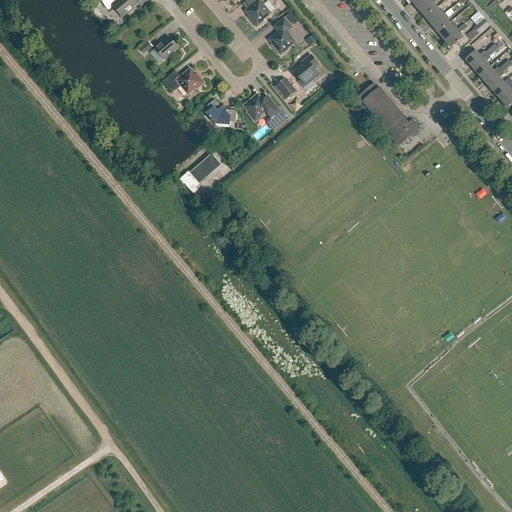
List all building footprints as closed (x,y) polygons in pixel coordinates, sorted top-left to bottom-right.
[(138,5),(134,0),(120,0),(118,2),(116,0),(101,0),(104,6),(108,11),(114,7),(123,18),(138,5)] [(263,21),(271,14),(262,3),(264,0),(251,0),(255,4),(245,12),(249,16),(248,17),(257,28),(264,22),(263,21)] [(419,11),(431,0),(416,0),(413,3),(419,11)] [(436,3),(433,0),(431,0),(419,11),(425,18),(437,8),(434,4),(436,3)] [(441,13),(437,8),(425,18),(432,26),(445,15),(442,11),(441,13)] [(294,26),(300,21),(292,12),(288,15),(286,17),(294,26)] [(474,23),(482,16),(479,12),(471,19),(474,23)] [(448,18),(445,15),(432,26),(438,34),(450,24),(447,20),(448,18)] [(273,45),(272,46),(281,57),(288,51),(287,49),(296,43),(287,33),(292,28),(284,19),(275,27),(279,32),(269,40),(273,45)] [(479,34),(490,25),(485,19),(474,28),(479,34)] [(116,32),(121,28),(115,22),(110,26),(116,32)] [(453,28),(450,24),(438,34),(445,41),(458,30),(455,26),(453,28)] [(461,34),(458,30),(445,41),(451,49),(463,39),(460,35),(461,34)] [(169,37),(155,49),(165,60),(179,48),(169,37)] [(311,47),(317,42),(312,37),(306,41),(311,47)] [(144,54),(153,47),(149,42),(140,49),(144,54)] [(489,58),(494,54),(490,50),(486,54),(488,56),(489,58)] [(473,69),(488,56),(486,54),(485,52),(480,56),(476,52),(466,61),(473,69)] [(295,73),(306,87),(320,75),(314,68),(319,65),(311,55),(302,63),(304,65),(295,73)] [(491,59),(489,58),(488,56),(473,69),(479,77),(490,68),(486,63),(491,59)] [(486,85),(501,72),(500,70),(498,68),(494,72),(490,68),(479,77),(486,85)] [(181,78),(176,71),(163,82),(172,94),(181,86),(189,95),(196,89),(197,90),(204,84),(196,73),(195,74),(191,69),(181,78)] [(504,75),(503,73),(501,72),(486,85),(493,93),(504,84),(500,79),(504,75)] [(276,87),(286,100),(296,91),(285,79),(276,87)] [(500,101),(511,90),(511,83),(507,88),(504,84),(493,93),(500,101)] [(399,147),(419,129),(412,121),(408,125),(402,118),(403,118),(380,89),(379,90),(374,85),(361,97),(365,102),(364,103),(387,131),(388,130),(394,137),(392,139),(399,147)] [(511,90),(500,101),(507,109),(511,104),(511,90)] [(273,120),(281,113),(268,97),(263,101),(258,95),(244,107),(248,112),(247,113),(255,123),(262,118),(261,116),(266,112),(273,120)] [(207,114),(216,125),(230,126),(230,122),(236,123),(237,111),(226,110),(222,108),(215,100),(206,107),(210,112),(207,114)] [(293,104),(297,111),(303,106),(298,100),(293,104)] [(212,154),(190,173),(200,184),(222,165),(212,154)]
